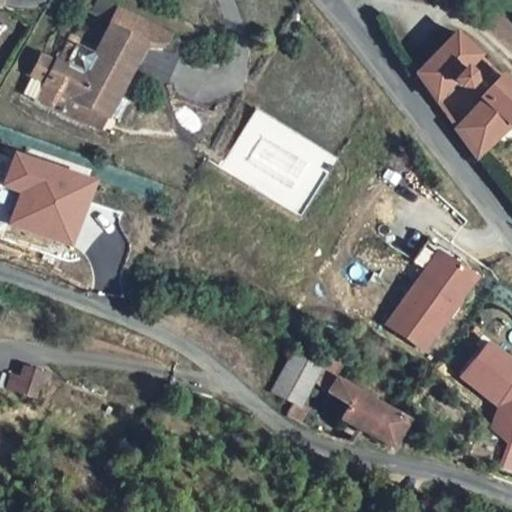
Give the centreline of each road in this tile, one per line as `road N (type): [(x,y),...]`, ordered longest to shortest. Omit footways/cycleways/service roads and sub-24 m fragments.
road 1 (unclassified): [(0,278),(177,341),(305,444),(447,472),(511,496)]
road 2 (unclassified): [(511,240),(318,0)]
road 3 (unknown): [(335,19),(442,24),(511,63)]
